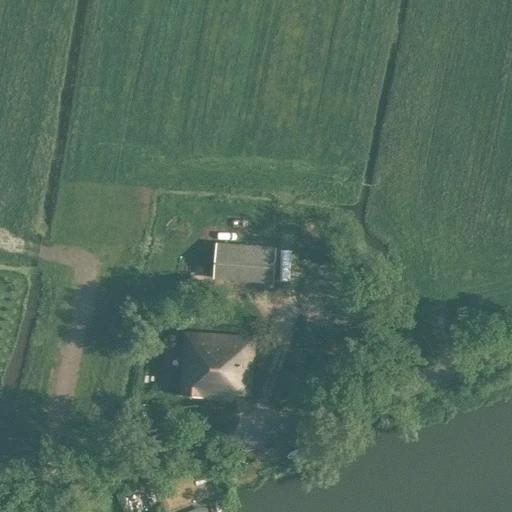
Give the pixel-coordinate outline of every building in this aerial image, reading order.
[(254,239),(252,270),(273,272),(275,240),(254,239)] [(197,285),(195,309),(213,311),(216,288),(197,285)] [(253,328),(185,324),(180,387),(230,392),(231,387),(248,388),(253,328)] [(375,329),(368,331),(370,340),(377,339),(375,329)] [(279,388),(289,395),(307,369),(297,363),(279,388)]
